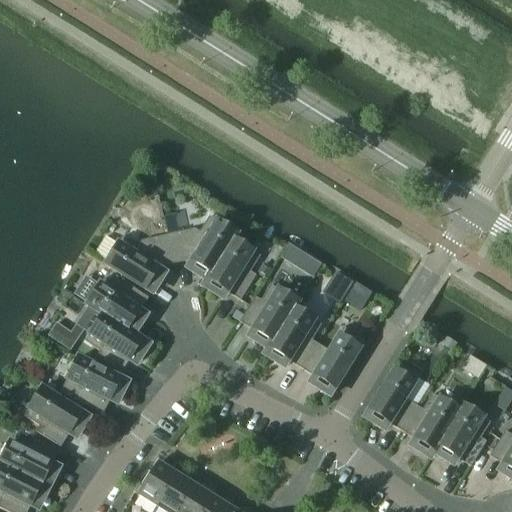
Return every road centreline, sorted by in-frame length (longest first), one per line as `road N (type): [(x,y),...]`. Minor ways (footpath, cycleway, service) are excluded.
road 1 (tertiary): [(470,209),(132,0)]
road 2 (residential): [(84,511),(151,416),(190,376),(326,438)]
road 3 (residential): [(326,438),(470,209)]
road 4 (residential): [(422,511),(326,438)]
